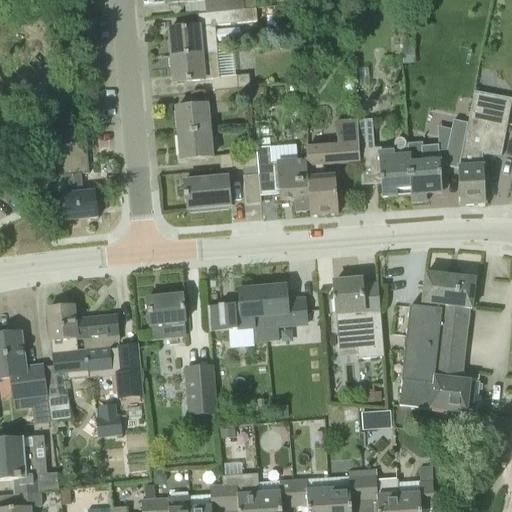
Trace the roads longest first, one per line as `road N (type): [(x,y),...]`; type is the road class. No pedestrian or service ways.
road 1 (tertiary): [(144,250),(451,229),(511,234)]
road 2 (residential): [(144,250),(122,0)]
road 3 (tertiary): [(0,268),(144,250)]
